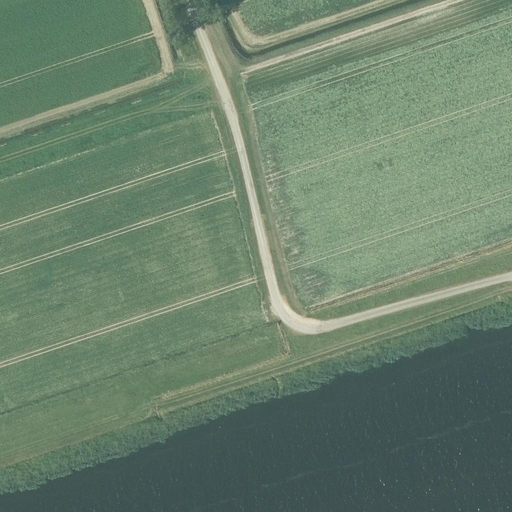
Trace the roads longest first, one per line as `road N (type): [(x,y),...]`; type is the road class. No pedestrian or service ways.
road 1 (unclassified): [(511,276),(322,326),(285,317),(228,106),(186,0)]
road 2 (track): [(154,404),(511,286)]
